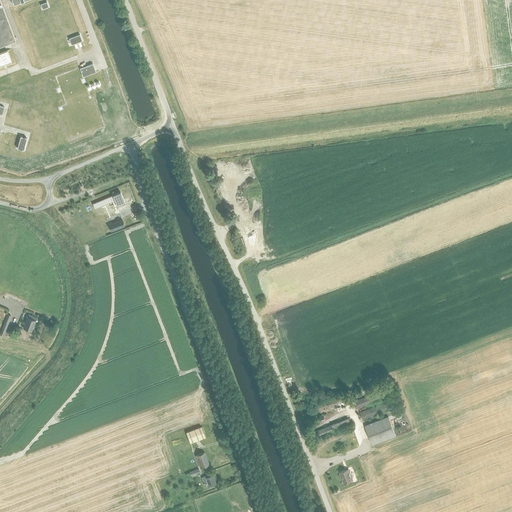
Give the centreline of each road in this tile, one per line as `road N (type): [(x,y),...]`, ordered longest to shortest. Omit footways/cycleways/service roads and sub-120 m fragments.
road 1 (unclassified): [(330,511),(172,125)]
road 2 (unclassified): [(266,511),(145,205),(131,143)]
road 3 (unclassified): [(172,125),(125,0)]
